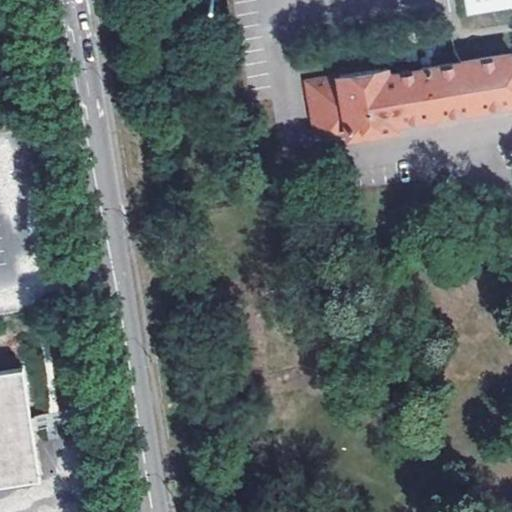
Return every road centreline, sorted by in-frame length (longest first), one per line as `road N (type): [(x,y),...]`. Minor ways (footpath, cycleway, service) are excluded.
road 1 (secondary): [(61,0),(154,511)]
road 2 (unknown): [(274,0),(289,109),(309,134),(361,142),(511,131)]
